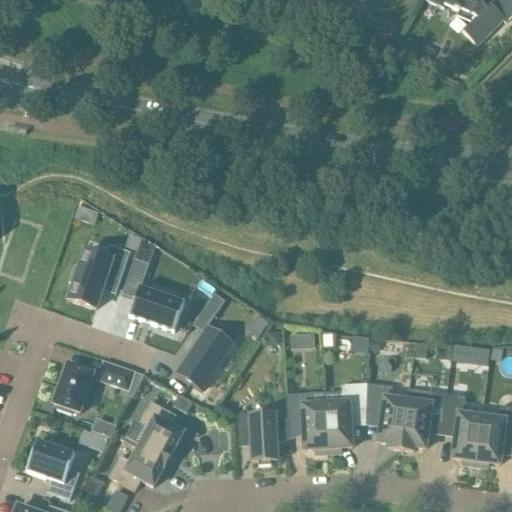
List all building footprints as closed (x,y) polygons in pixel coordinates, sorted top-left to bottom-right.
[(320,0),(284,0),(281,13),(315,22),(320,0)] [(511,0),(422,0),(422,1),(444,10),(446,6),(474,19),(476,21),(462,35),(476,49),(502,24),(505,27),(511,19),(511,0)] [(396,28),(369,16),(361,35),(388,47),(396,28)] [(505,74),(502,92),(511,93),(511,76),(506,75),(505,74)] [(79,210),(75,221),(94,227),(98,216),(79,210)] [(128,237),(124,249),(136,253),(140,242),(128,237)] [(74,287),(68,304),(90,311),(96,313),(106,283),(120,288),(130,257),(110,250),(106,263),(85,255),(80,271),(75,270),(69,286),(74,287)] [(141,292),(149,268),(134,263),(122,298),(135,303),(129,321),(174,336),(184,307),(141,292)] [(215,298),(193,329),(204,336),(208,330),(225,305),(215,298)] [(184,322),(181,332),(189,335),(193,329),(195,326),(193,324),(191,327),(184,322)] [(200,341),(175,378),(201,395),(234,347),(221,338),(213,350),(200,341)] [(416,346),(414,361),(424,362),(425,347),(416,346)] [(129,394),(135,376),(104,364),(97,383),(129,394)] [(60,381),(63,382),(54,408),(58,409),(56,412),(72,418),(73,415),(79,417),(94,377),(68,368),(67,370),(64,369),(60,381)] [(338,407),(325,408),(328,456),(341,456),(341,452),(352,451),(350,416),(366,416),(367,387),(344,388),(338,407)] [(401,453),(407,405),(395,403),(392,390),(367,387),(366,416),(382,418),(378,446),(389,447),(389,451),(401,453)] [(407,405),(401,453),(414,455),(414,451),(425,452),(429,424),(443,426),(446,398),(426,395),(409,393),(407,405)] [(286,398),(288,422),(289,426),(302,425),(304,454),(315,453),(316,457),(328,456),(325,408),(312,408),(307,397),(286,398)] [(465,400),(446,398),(443,426),(457,428),(452,462),(463,463),(463,467),(475,469),(482,421),(469,419),(465,400)] [(129,434),(125,440),(140,448),(168,464),(173,455),(183,436),(171,430),(177,419),(150,405),(139,425),(135,423),(129,434)] [(511,438),(511,410),(501,409),(494,422),(482,421),(475,469),(488,471),(488,467),(499,468),(503,438),(511,438)] [(288,422),(274,423),(274,419),(250,420),(241,415),(237,421),(238,443),(251,442),(252,465),(258,464),(259,468),(271,468),(271,464),(277,463),(276,447),(290,442),(289,426),(288,422)] [(93,421),(91,434),(80,432),(78,448),(103,451),(106,423),(93,421)] [(69,474),(75,459),(62,454),(63,451),(50,447),(49,449),(37,445),(26,475),(51,484),(47,496),(70,504),(79,477),(69,474)] [(168,464),(140,448),(131,465),(120,459),(109,480),(135,495),(141,484),(153,491),(163,472),(164,472),(168,464)] [(94,502),(100,482),(88,479),(83,499),(94,502)] [(116,493),(106,511),(107,511),(120,511),(128,499),(116,493)]
